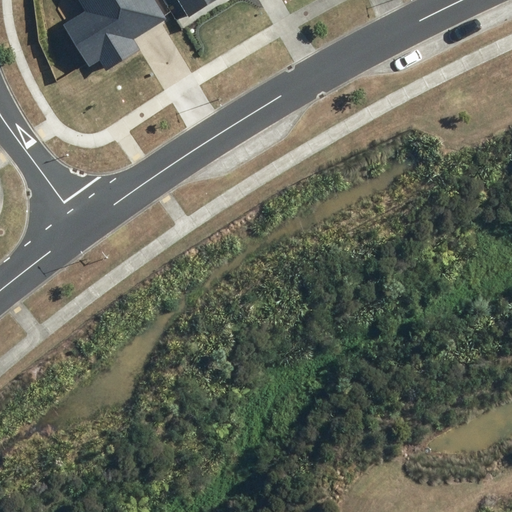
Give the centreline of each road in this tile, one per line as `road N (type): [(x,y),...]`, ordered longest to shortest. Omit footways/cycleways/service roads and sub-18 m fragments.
road 1 (residential): [(85,230),(285,93),(468,0)]
road 2 (residential): [(85,230),(0,110)]
